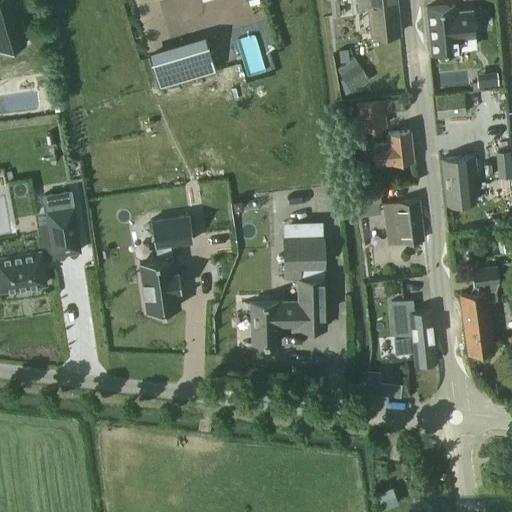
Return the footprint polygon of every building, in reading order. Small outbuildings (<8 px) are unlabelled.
[(0,0),(0,50),(27,42),(13,0),(0,0)] [(329,0),(332,16),(340,15),(337,0),(329,0)] [(396,0),(358,0),(359,6),(369,5),(372,36),(400,33),(396,0)] [(455,4),(427,7),(431,52),(459,50),(459,48),(475,46),(474,36),(471,10),(456,11),(455,4)] [(207,39),(150,56),(159,86),(216,69),(207,39)] [(463,91),(455,92),(434,95),(436,117),(497,111),(496,92),(464,96),(463,91)] [(402,96),(356,104),(359,128),(386,124),(385,111),(404,108),(402,96)] [(377,161),(412,157),(409,130),(388,133),(389,142),(375,143),(377,161)] [(472,156),(443,159),(449,203),(473,200),(472,193),(476,193),(472,156)] [(381,202),(379,186),(358,190),(361,215),(380,212),(379,202),(381,202)] [(71,193),(44,197),(46,210),(73,206),(71,193)] [(419,199),(383,203),(388,243),(423,239),(419,199)] [(46,210),(35,212),(44,259),(54,258),(53,254),(80,250),(73,206),(46,210)] [(156,258),(139,261),(147,311),(180,306),(177,289),(181,288),(178,270),(174,270),(170,244),(193,240),(189,214),(150,220),(156,258)] [(299,301),(251,302),(252,343),(279,342),(279,317),(299,317),(299,328),(319,327),(326,321),(324,265),(324,234),(283,236),(283,277),(298,277),(299,301)] [(0,290),(46,283),(40,249),(0,255),(0,290)] [(471,292),(460,294),(469,353),(494,349),(487,300),(497,299),(495,289),(499,282),(497,264),(471,267),(473,285),(471,292)] [(396,352),(414,351),(415,363),(436,361),(430,309),(414,311),(414,298),(390,301),(396,352)]
